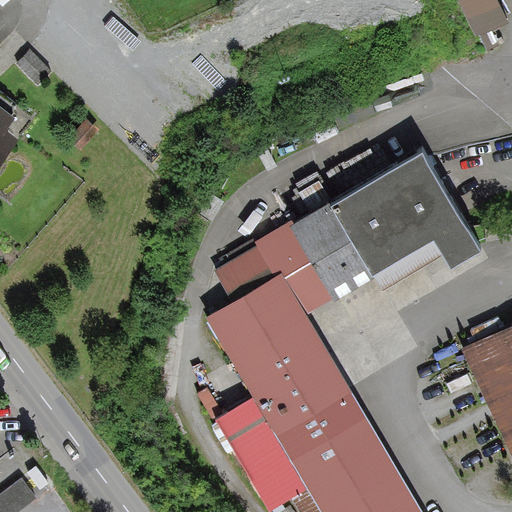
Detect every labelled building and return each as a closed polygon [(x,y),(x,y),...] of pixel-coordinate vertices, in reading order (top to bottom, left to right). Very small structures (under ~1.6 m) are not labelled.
[(459,0),(473,32),(505,19),(495,0),(459,0)] [(28,41),(15,58),(39,76),(52,60),(28,41)] [(0,93),(0,152),(18,128),(8,121),(19,107),(0,93)] [(428,142),(296,219),(338,292),(365,276),(440,233),(454,257),(485,239),(428,142)] [(305,311),(338,292),(296,219),(251,246),(256,254),(215,278),(231,305),(283,274),(305,311)] [(299,511),(422,511),(305,311),(283,274),(231,305),(206,320),(251,397),(217,417),(273,511),(292,500),(299,511)] [(511,327),(461,353),(511,453),(511,327)] [(0,485),(0,508),(2,511),(37,485),(24,468),(0,485)]
